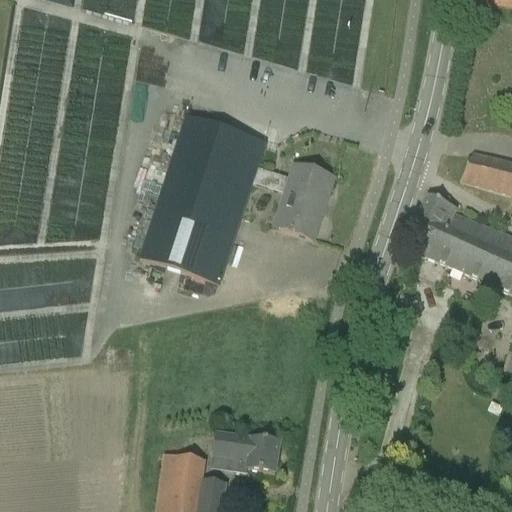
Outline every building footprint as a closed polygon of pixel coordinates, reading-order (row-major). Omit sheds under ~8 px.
[(511,0),(476,0),(475,10),(495,12),(511,14),(511,0)] [(252,188),(257,172),(265,148),(183,122),(137,263),(218,290),(252,188)] [(511,170),(472,158),(459,186),(510,201),(511,201),(511,170)] [(287,182),(257,172),(252,188),(282,198),(271,232),(312,245),(332,183),(291,170),(287,182)] [(511,303),(511,244),(454,217),(456,212),(427,201),(402,252),(511,303)] [(511,343),(500,380),(511,383),(511,343)] [(279,448),(215,439),(212,464),(234,467),(233,478),(246,480),(247,475),(274,479),(279,448)] [(221,511),(225,489),(201,486),(204,466),(162,460),(154,511),(221,511)]
